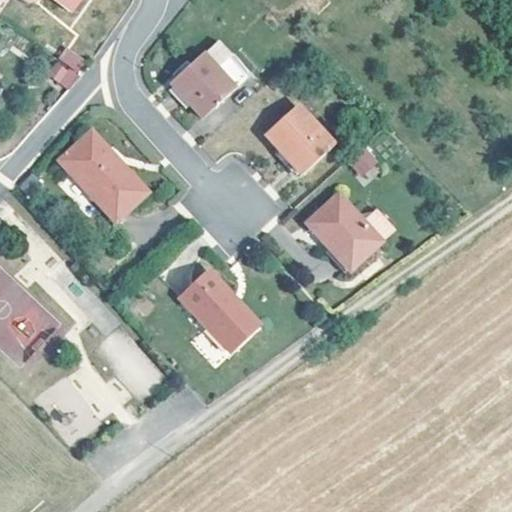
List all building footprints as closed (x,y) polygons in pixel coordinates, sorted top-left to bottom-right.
[(50,0),(67,12),(75,0),(50,0)] [(215,69),(228,57),(230,55),(216,41),(201,54),(215,69)] [(57,60),(80,71),(86,59),(64,47),(57,60)] [(173,86),(183,96),(202,116),(246,76),(228,57),(215,69),(201,54),(189,66),(176,78),(170,83),(173,86)] [(176,78),(189,66),(184,61),(171,73),(176,78)] [(52,62),(45,72),(55,79),(62,69),(52,62)] [(178,101),(183,96),(173,86),(168,91),(178,101)] [(291,109),(260,138),(296,178),(328,150),(291,109)] [(115,168),(87,136),(58,164),(112,224),(143,196),(117,166),(115,168)] [(366,148),(348,163),(362,178),(379,163),(366,148)] [(323,246),(346,272),(377,245),(336,198),(305,225),(323,246)] [(341,276),(346,272),(323,246),(318,250),(341,276)] [(0,350),(11,362),(53,320),(0,266),(0,350)] [(243,334),(247,331),(251,327),(227,302),(230,299),(206,274),(178,300),(225,351),(243,334)]
